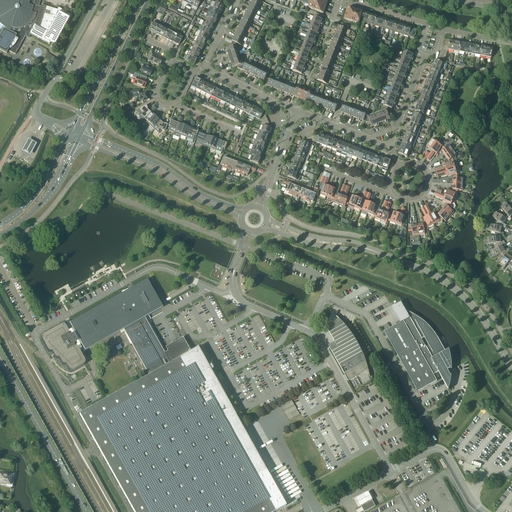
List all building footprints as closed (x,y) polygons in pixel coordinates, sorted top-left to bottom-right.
[(0,0),(0,24),(5,28),(5,30),(4,29),(4,30),(0,36),(0,51),(4,54),(6,50),(16,55),(26,37),(29,39),(31,35),(50,45),(51,43),(55,45),(52,50),(53,50),(71,15),(60,9),(58,8),(57,10),(41,5),(41,7),(39,7),(40,2),(40,1),(40,3),(35,1),(35,0),(0,0)] [(191,9),(192,6),(195,0),(189,0),(186,6),(191,9)] [(197,9),(201,1),(198,0),(197,0),(198,0),(197,0),(195,0),(192,6),(197,9)] [(308,9),(309,9),(323,14),(328,2),(321,0),(311,0),(310,6),(310,5),(308,9)] [(210,7),(212,8),(220,12),(221,10),(222,10),(223,7),(215,3),(212,2),(210,7)] [(260,7),(250,2),(249,4),(251,5),(250,7),(258,11),(260,7)] [(258,11),(250,7),(248,9),(247,9),(246,11),(256,16),(258,11)] [(212,8),(210,13),(218,17),(219,14),(220,12),(212,8)] [(362,13),(355,11),(353,10),(348,8),(344,20),(359,25),(360,21),(362,13)] [(253,21),(256,22),(257,20),(254,19),(256,16),(246,11),(245,13),(246,13),(245,16),(254,20),(253,21)] [(206,17),(208,18),(215,22),(216,19),(217,20),(218,17),(210,13),(207,12),(206,14),(207,14),(206,17)] [(321,20),(322,17),(315,14),(314,17),(312,22),(322,26),(323,23),(321,23),(323,20),(321,20)] [(242,19),(252,24),(253,21),(254,20),(245,16),(244,18),(243,17),(242,19)] [(374,29),(375,26),(379,28),(382,19),(377,17),(374,26),(373,26),(372,28),(374,29)] [(215,22),(208,18),(205,23),(213,27),(215,24),(214,24),(215,22)] [(252,29),(250,28),(252,24),(242,19),(241,21),(242,22),(241,24),(250,29),(249,30),(252,31),(252,29)] [(153,23),(152,22),(151,22),(147,30),(148,31),(152,33),(152,32),(154,33),(158,26),(159,24),(154,21),(153,23)] [(384,32),(385,30),(389,31),(392,22),(387,21),(384,29),(383,29),(382,32),(384,32)] [(203,22),(202,24),(201,27),(210,31),(211,29),(212,29),(213,27),(205,23),(203,22)] [(237,28),(247,33),(249,30),(250,29),(241,24),(240,27),(238,26),(237,28)] [(349,27),(341,24),(340,27),(338,26),(337,29),(336,28),(335,31),(346,35),(347,30),(349,27)] [(393,32),(392,35),(394,35),(395,33),(399,34),(401,25),(397,24),(394,32),(393,32)] [(163,28),(158,26),(154,33),(157,34),(156,35),(159,36),(163,28)] [(164,26),(163,28),(159,36),(162,37),(164,38),(169,28),(164,26)] [(308,31),(319,35),(319,32),(318,32),(319,30),(310,26),(310,27),(308,31)] [(199,29),(198,31),(208,36),(210,34),(209,33),(210,31),(201,27),(200,29),(199,29)] [(174,31),(169,28),(164,38),(166,39),(166,40),(169,41),(174,31)] [(247,33),(237,28),(236,30),(238,31),(237,33),(245,37),(247,33)] [(414,39),(417,30),(411,28),(408,37),(414,39)] [(176,31),(174,30),(174,31),(169,41),(171,42),(172,42),(174,43),(178,35),(179,33),(176,32),(176,31)] [(197,33),(197,34),(196,36),(198,37),(205,41),(207,39),(208,36),(198,31),(197,33)] [(346,35),(335,31),(334,33),(336,33),(335,36),(344,39),(343,40),(349,42),(349,40),(344,38),(346,35)] [(245,37),(237,33),(235,35),(234,35),(233,36),(243,41),(245,37)] [(179,46),(183,38),(178,35),(174,43),(176,44),(179,46)] [(305,39),(315,43),(316,41),(314,41),(315,38),(307,35),(306,36),(305,39)] [(236,45),(237,44),(241,46),(243,41),(233,36),(232,39),(234,39),(230,46),(231,47),(236,45)] [(205,41),(198,37),(196,42),(204,46),(205,43),(204,43),(205,41)] [(342,44),(332,39),(331,41),(332,42),(331,45),(340,48),(340,49),(342,50),(343,48),(341,47),(342,44)] [(193,47),(201,51),(202,49),(204,46),(196,42),(193,47)] [(301,48),(312,52),(312,50),(311,50),(312,47),(303,44),(303,45),(301,48)] [(235,46),(226,49),(227,52),(226,53),(227,57),(229,56),(230,61),(229,62),(230,66),(232,65),(233,68),(242,65),(235,46)] [(201,51),(193,47),(191,52),(199,56),(200,53),(201,51)] [(339,59),(340,57),(337,56),(339,52),(328,48),(328,49),(327,50),(328,51),(329,51),(328,54),(337,57),(336,58),(339,59)] [(187,56),(188,57),(196,60),(197,58),(197,59),(199,56),(191,52),(189,51),(187,56)] [(413,55),(404,52),(402,56),(413,60),(413,58),(412,58),(413,55)] [(151,53),(150,55),(150,56),(148,61),(150,62),(159,67),(162,61),(159,60),(160,57),(151,53)] [(298,57),(308,61),(309,59),(307,59),(308,56),(300,53),(299,54),(298,57)] [(325,58),(335,62),(336,58),(337,57),(328,54),(327,56),(325,55),(325,58)] [(186,62),(194,66),(195,63),(195,62),(196,60),(188,57),(186,62)] [(335,62),(325,58),(324,60),(325,60),(324,63),(333,66),(333,67),(336,68),(336,66),(334,65),(335,62)] [(434,65),(433,66),(441,69),(445,71),(447,65),(443,64),(444,61),(438,59),(437,61),(434,60),(433,64),(434,65)] [(399,65),(409,69),(410,67),(409,67),(410,64),(401,61),(400,62),(399,65)] [(148,64),(143,62),(141,65),(143,66),(140,72),(150,76),(153,70),(147,67),(148,64)] [(243,66),(238,68),(245,72),(244,73),(246,74),(251,64),(246,62),(244,66),(243,66)] [(294,66),(305,70),(305,68),(304,68),(305,65),(296,62),(294,66)] [(251,64),(246,74),(248,75),(249,73),(251,75),(255,66),(251,64)] [(255,78),(259,68),(255,66),(251,75),(253,76),(253,77),(255,78)] [(292,71),(301,74),(302,72),(304,72),(305,70),(294,66),(292,71)] [(332,71),(321,66),(320,68),(322,69),(321,72),(330,75),(332,71)] [(430,71),(440,74),(441,69),(433,66),(433,67),(432,67),(430,71)] [(259,68),(255,78),(257,79),(257,78),(260,79),(264,70),(259,68)] [(263,82),(268,72),(264,70),(260,79),(262,80),(261,81),(263,82)] [(395,74),(406,78),(406,76),(405,76),(406,73),(397,70),(397,71),(395,74)] [(134,84),(144,88),(147,82),(145,81),(147,78),(135,73),(129,71),(128,72),(127,74),(134,76),(133,78),(136,79),(134,84)] [(429,76),(438,79),(439,80),(441,75),(440,74),(430,71),(429,74),(430,75),(429,76)] [(326,84),(328,80),(328,79),(318,75),(317,77),(318,78),(317,81),(326,84)] [(436,84),(438,79),(429,76),(429,77),(428,77),(426,81),(436,84)] [(271,77),(267,86),(270,87),(269,89),(271,90),(275,79),(271,77)] [(195,78),(191,87),(196,89),(200,81),(199,81),(199,80),(195,78)] [(276,90),(280,81),(275,79),(271,90),(273,90),(274,89),(276,90)] [(392,83),(402,87),(403,85),(401,85),(402,82),(394,79),(393,80),(392,83)] [(200,81),(196,89),(201,92),(205,83),(202,81),(201,82),(200,81)] [(438,85),(436,84),(426,81),(425,84),(426,85),(425,86),(436,90),(438,85)] [(205,83),(201,92),(206,94),(210,86),(208,85),(209,84),(205,83)] [(285,93),(289,84),(284,83),(280,93),(282,94),(283,92),(285,93)] [(293,83),(292,86),(289,84),(285,93),(288,94),(287,96),(289,97),(293,86),(294,87),(295,84),(293,83)] [(210,86),(206,94),(210,96),(215,87),(211,86),(211,87),(210,86)] [(293,86),(289,97),(291,97),(292,96),(294,97),(298,88),(294,87),(293,86)] [(300,89),(298,88),(294,97),(301,99),(307,102),(311,93),(309,92),(310,90),(307,89),(306,91),(304,90),(302,90),(303,88),(300,86),(300,89)] [(422,91),(432,94),(434,95),(436,90),(425,86),(425,88),(424,87),(422,91)] [(215,87),(210,96),(215,99),(219,91),(218,90),(218,89),(215,87)] [(388,92),(399,96),(399,94),(398,94),(399,91),(390,87),(388,92)] [(219,91),(215,99),(220,101),(225,92),(221,90),(221,91),(219,91)] [(145,94),(139,95),(139,91),(129,92),(129,96),(134,95),(135,96),(134,96),(136,103),(146,100),(145,94)] [(422,95),(421,96),(430,99),(432,100),(434,95),(432,94),(422,91),(421,94),(422,95)] [(225,103),(229,95),(228,95),(228,94),(225,92),(220,101),(225,103)] [(316,92),(315,94),(311,93),(307,102),(310,103),(310,104),(312,105),(316,95),(317,95),(318,93),(316,92)] [(399,96),(388,92),(387,97),(395,100),(396,98),(398,98),(399,96)] [(229,95),(225,103),(230,106),(234,97),(231,95),(230,96),(229,95)] [(316,105),(320,97),(317,95),(316,95),(312,105),(314,106),(314,105),(316,105)] [(418,101),(428,105),(430,99),(421,96),(421,98),(420,97),(418,101)] [(235,108),(239,100),(237,100),(238,99),(234,97),(230,106),(235,108)] [(385,101),(395,105),(396,103),(395,103),(395,100),(387,97),(385,101)] [(326,109),(329,100),(324,98),(320,109),(323,110),(323,108),(326,109)] [(240,111),(244,101),(241,100),(240,101),(239,100),(235,108),(240,111)] [(244,115),(244,113),(248,105),(247,104),(248,103),(244,101),(240,111),(243,112),(241,114),(242,114),(243,114),(244,115)] [(382,106),(384,110),(387,109),(389,114),(390,114),(393,107),(394,107),(395,105),(385,101),(383,106),(382,106)] [(417,106),(426,110),(428,105),(418,101),(417,105),(418,105),(417,106)] [(335,113),(338,104),(333,102),(329,112),(332,113),(332,112),(335,113)] [(344,104),(340,114),(342,115),(343,114),(345,115),(349,106),(344,104)] [(244,113),(249,115),(254,106),(250,105),(250,106),(248,105),(244,113)] [(147,110),(147,109),(146,106),(134,112),(135,113),(136,112),(139,115),(138,116),(143,120),(144,121),(151,113),(147,110)] [(248,118),(253,120),(254,118),(258,110),(257,109),(257,108),(254,106),(249,115),(248,118)] [(416,107),(414,111),(426,116),(428,110),(426,110),(417,106),(417,108),(416,107)] [(353,107),(349,118),(351,119),(352,117),(354,118),(358,109),(353,107)] [(254,118),(261,121),(267,119),(266,117),(264,113),(263,112),(264,111),(260,109),(260,110),(258,110),(254,118)] [(369,122),(367,117),(366,116),(367,113),(362,111),(358,121),(360,122),(361,121),(367,123),(369,122)] [(388,115),(386,111),(382,112),(386,123),(388,122),(387,121),(390,120),(388,115)] [(386,123),(382,112),(377,114),(381,123),(383,122),(384,124),(386,123)] [(148,125),(155,117),(151,113),(144,121),(148,125)] [(423,117),(414,113),(412,117),(413,117),(413,119),(421,122),(423,117)] [(373,116),(377,127),(379,126),(378,124),(381,123),(377,114),(373,116)] [(370,122),(372,127),(374,126),(375,127),(377,127),(373,116),(368,118),(370,122)] [(155,117),(148,125),(153,129),(160,121),(155,117)] [(421,122),(413,119),(412,120),(411,120),(410,123),(419,127),(421,122)] [(167,125),(164,124),(163,124),(160,121),(153,129),(154,130),(158,134),(161,131),(165,132),(167,125)] [(168,131),(174,133),(175,134),(179,124),(170,121),(168,126),(169,127),(168,131)] [(270,128),(269,125),(268,122),(263,124),(263,125),(263,126),(261,131),(270,135),(271,132),(272,131),(271,131),(271,129),(270,129),(270,128)] [(421,128),(419,127),(410,123),(408,127),(409,127),(409,129),(419,133),(421,128)] [(173,136),(179,139),(180,136),(184,126),(179,124),(175,134),(174,133),(173,136)] [(180,136),(186,138),(190,128),(184,126),(180,136)] [(186,138),(187,138),(193,141),(195,137),(196,137),(198,132),(190,128),(186,138)] [(406,133),(417,138),(419,133),(409,129),(408,130),(407,130),(406,133)] [(270,135),(261,131),(259,130),(257,135),(267,139),(268,138),(269,139),(270,135)] [(196,143),(202,145),(203,146),(207,136),(199,133),(196,139),(198,139),(196,143)] [(319,134),(314,136),(312,137),(314,143),(315,142),(322,145),(325,136),(324,136),(324,135),(320,133),(320,134),(319,134)] [(417,138),(406,133),(404,137),(405,137),(405,139),(415,143),(417,138)] [(267,139),(257,135),(255,141),(266,145),(268,141),(267,141),(267,139)] [(209,148),(213,138),(207,136),(203,146),(209,148)] [(326,137),(325,136),(322,145),(327,147),(328,144),(330,137),(328,136),(327,136),(326,137)] [(332,149),(335,140),(334,140),(334,139),(330,137),(328,144),(327,147),(328,147),(332,149)] [(213,138),(209,148),(214,150),(218,141),(213,138)] [(309,138),(306,140),(304,141),(303,142),(302,142),(301,143),(300,143),(299,147),(310,151),(313,144),(313,143),(312,144),(309,138)] [(36,144),(28,139),(21,151),(30,156),(36,144)] [(411,147),(413,148),(415,143),(405,139),(404,140),(403,140),(402,143),(411,147)] [(433,139),(427,147),(432,150),(438,142),(433,139)] [(253,145),(263,149),(264,148),(265,149),(266,145),(255,141),(255,140),(253,145)] [(337,151),(341,141),(337,140),(336,141),(335,140),(332,149),(337,151)] [(223,149),(224,150),(227,144),(218,141),(214,150),(216,151),(215,154),(220,156),(221,153),(222,153),(223,149)] [(341,155),(342,153),(345,144),(344,144),(344,143),(341,141),(337,151),(336,153),(341,155)] [(437,154),(439,152),(442,146),(444,147),(447,145),(445,143),(444,143),(441,143),(440,144),(438,142),(432,150),(429,154),(426,159),(429,161),(434,154),(433,153),(434,152),(437,154)] [(401,149),(409,152),(411,147),(402,143),(400,147),(401,148),(401,149)] [(441,153),(442,152),(445,156),(453,150),(450,146),(448,143),(447,145),(444,147),(442,146),(439,152),(441,153)] [(345,144),(342,153),(347,155),(351,145),(347,144),(347,145),(345,144)] [(263,149),(253,145),(251,150),(262,155),(264,151),(263,151),(263,149)] [(351,145),(347,155),(352,157),(355,148),(354,148),(355,147),(351,145)] [(298,152),(309,156),(310,151),(299,147),(297,150),(298,151),(298,152)] [(355,148),(352,157),(357,158),(361,149),(357,148),(357,149),(355,148)] [(361,163),(362,160),(365,152),(364,152),(365,151),(361,149),(357,158),(360,160),(359,162),(361,163)] [(403,156),(407,157),(409,152),(401,149),(400,150),(399,150),(398,154),(399,154),(403,156)] [(249,155),(251,156),(259,160),(260,158),(261,159),(262,155),(251,150),(249,155)] [(456,160),(455,157),(457,156),(453,150),(445,156),(447,159),(444,161),(445,165),(448,164),(455,162),(454,160),(456,160)] [(295,157),(307,161),(309,156),(298,152),(297,153),(296,153),(295,157)] [(365,152),(362,160),(367,162),(371,153),(367,152),(367,153),(365,152)] [(371,153),(367,162),(372,164),(376,156),(374,156),(375,154),(371,153)] [(377,166),(381,157),(377,155),(377,157),(376,156),(372,164),(377,166)] [(249,162),(258,165),(260,161),(259,161),(259,160),(251,156),(249,162)] [(294,162),(305,166),(307,161),(295,157),(293,160),(295,161),(294,162)] [(381,157),(377,166),(382,168),(386,160),(384,159),(385,158),(381,157)] [(227,170),(230,160),(224,158),(220,165),(223,166),(223,168),(227,170)] [(388,170),(391,161),(387,159),(387,160),(386,160),(382,168),(382,170),(387,172),(388,170)] [(436,170),(437,174),(456,168),(458,167),(456,159),(456,160),(454,160),(455,162),(448,164),(445,165),(446,169),(444,169),(444,168),(436,170)] [(230,160),(227,170),(231,171),(231,170),(234,171),(237,163),(230,160)] [(291,167),(303,171),(305,166),(294,162),(294,163),(292,163),(291,167)] [(240,175),(244,165),(237,163),(234,171),(236,172),(236,173),(240,175)] [(244,165),(240,175),(244,176),(245,175),(247,176),(250,170),(255,172),(256,168),(251,166),(250,168),(244,165)] [(301,175),(303,171),(291,167),(290,170),(291,171),(290,172),(298,175),(299,174),(301,175)] [(447,174),(448,177),(451,176),(458,174),(456,168),(437,174),(438,177),(446,175),(446,174),(447,174)] [(287,177),(296,181),(298,175),(290,172),(290,173),(288,173),(287,177)] [(464,179),(459,178),(458,174),(451,176),(452,179),(453,179),(453,184),(463,185),(464,179)] [(326,186),(328,182),(329,180),(329,179),(328,179),(325,178),(323,183),(322,183),(319,190),(322,191),(320,195),(326,197),(328,192),(330,188),(328,187),(326,186)] [(289,193),(288,194),(293,196),(296,187),(290,184),(290,183),(284,180),(283,184),(289,186),(286,192),(289,193)] [(451,189),(450,192),(457,195),(458,191),(463,191),(463,185),(453,184),(453,189),(451,189)] [(346,197),(348,193),(350,188),(346,186),(344,192),(343,196),(339,205),(345,208),(346,205),(348,198),(346,197)] [(296,187),(293,196),(297,198),(297,196),(300,197),(303,189),(296,187)] [(314,191),(313,193),(309,192),(306,201),(310,203),(310,201),(313,202),(319,188),(316,187),(315,189),(314,191)] [(328,198),(333,200),(334,200),(337,194),(334,193),(335,190),(330,188),(328,192),(326,197),(328,198)] [(303,189),(300,197),(302,198),(302,200),(306,201),(309,192),(303,189)] [(450,192),(447,191),(445,196),(454,200),(457,195),(450,192)] [(363,201),(364,201),(366,198),(368,193),(364,192),(361,200),(358,199),(354,208),(360,210),(363,201)] [(445,196),(441,195),(436,193),(434,196),(442,199),(443,198),(444,198),(443,202),(445,203),(452,206),(451,208),(454,210),(456,207),(455,204),(453,204),(454,200),(445,196)] [(334,200),(333,203),(339,205),(343,196),(337,194),(334,200)] [(348,198),(346,205),(347,205),(354,208),(358,199),(352,196),(351,199),(348,198)] [(365,201),(362,211),(361,214),(366,216),(368,213),(371,204),(365,201)] [(389,209),(391,204),(388,203),(386,208),(384,212),(380,221),(386,224),(387,221),(390,214),(388,213),(389,209)] [(444,206),(445,207),(442,211),(450,218),(454,213),(450,210),(451,208),(452,206),(445,203),(444,206)] [(507,203),(501,207),(506,213),(501,216),(506,219),(510,222),(511,220),(509,217),(511,215),(511,211),(510,208),(507,203)] [(374,216),(376,216),(378,210),(376,209),(377,206),(371,204),(368,213),(374,216)] [(431,213),(427,205),(424,207),(433,225),(439,222),(434,213),(431,215),(430,214),(431,213)] [(426,217),(423,219),(425,221),(428,228),(433,225),(424,207),(421,209),(425,216),(426,216),(426,217)] [(376,216),(375,219),(380,221),(384,212),(378,210),(376,216)] [(434,213),(439,222),(441,221),(443,223),(445,221),(446,222),(450,218),(442,211),(440,213),(438,211),(434,213)] [(396,224),(399,215),(394,212),(393,215),(390,214),(387,221),(389,221),(396,224)] [(496,212),(492,217),(498,221),(495,226),(502,227),(505,228),(506,226),(503,224),(506,219),(501,216),(496,212)] [(399,215),(396,224),(401,226),(405,217),(399,215)] [(426,229),(428,228),(425,221),(422,223),(422,225),(417,225),(419,236),(425,235),(424,230),(426,229)] [(495,233),(496,237),(500,237),(504,236),(503,233),(500,233),(502,227),(495,226),(489,224),(487,231),(495,233)] [(408,232),(412,232),(413,237),(419,236),(417,225),(412,226),(412,225),(408,225),(408,232)] [(494,246),(494,249),(502,246),(505,244),(504,242),(500,242),(500,237),(496,237),(487,238),(488,245),(496,243),(496,246),(494,246)] [(506,254),(509,251),(507,249),(504,251),(502,246),(494,249),(490,251),(493,257),(500,254),(504,257),(506,254)] [(506,254),(504,257),(499,265),(504,269),(509,262),(511,262),(511,255),(511,258),(506,254)] [(274,511),(285,506),(210,371),(212,370),(213,370),(212,367),(211,366),(208,367),(204,360),(206,359),(200,348),(190,353),(190,354),(189,355),(183,344),(177,347),(176,345),(173,347),(174,349),(169,351),(170,353),(167,355),(148,321),(149,321),(150,323),(151,323),(150,320),(163,313),(161,309),(163,308),(158,298),(160,297),(157,293),(155,294),(148,281),(68,325),(69,326),(66,328),(65,327),(64,327),(64,326),(63,326),(62,326),(61,326),(60,326),(59,327),(58,327),(43,335),(42,336),(41,337),(41,338),(41,339),(41,340),(41,341),(41,342),(47,352),(48,352),(48,353),(49,353),(50,353),(51,353),(51,352),(54,358),(55,359),(56,359),(57,359),(58,359),(61,365),(62,365),(63,366),(64,366),(65,366),(67,369),(67,370),(68,370),(69,371),(70,371),(70,372),(71,372),(72,372),(73,371),(83,366),(83,365),(84,365),(84,364),(84,363),(84,362),(84,361),(84,360),(84,359),(83,359),(79,352),(82,350),(83,352),(122,330),(123,331),(119,332),(120,334),(123,332),(130,345),(132,344),(150,376),(79,415),(124,494),(133,511),(274,511)] [(398,324),(384,332),(418,392),(437,382),(435,376),(438,373),(441,374),(449,388),(451,377),(448,371),(451,370),(449,350),(446,352),(434,333),(420,318),(407,311),(401,302),(392,307),(392,308),(401,323),(398,324)] [(327,328),(328,330),(336,346),(330,349),(348,381),(368,370),(369,374),(369,377),(370,377),(369,374),(368,370),(367,366),(366,362),(364,356),(361,350),(360,347),(358,344),(356,340),(353,336),(350,332),(348,329),(346,326),(343,324),(340,320),(337,317),(336,317),(337,318),(340,321),(327,328)] [(289,421),(300,415),(291,400),(281,406),(289,421)] [(10,485),(12,474),(4,473),(4,476),(0,476),(0,477),(0,483),(1,483),(0,485),(6,486),(6,484),(10,485)] [(361,507),(363,511),(365,511),(375,507),(372,500),(361,507)]
